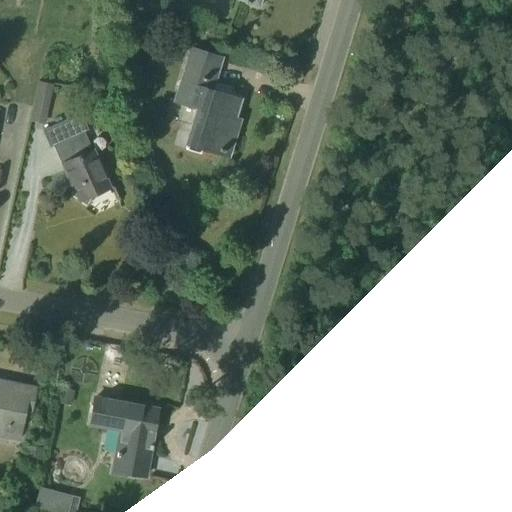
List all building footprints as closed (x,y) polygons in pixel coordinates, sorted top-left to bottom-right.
[(233,0),(259,8),(262,0),(233,0)] [(188,32),(174,27),(170,39),(184,43),(188,32)] [(240,100),(214,92),(224,58),(190,47),(172,103),(195,111),(185,144),(187,145),(185,150),(200,155),(202,149),(227,158),(235,135),(229,133),(240,100)] [(42,79),(32,116),(56,123),(66,85),(42,79)] [(78,114),(43,130),(78,206),(113,190),(78,114)] [(148,283),(130,285),(132,300),(149,299),(148,283)] [(35,391),(0,382),(0,438),(18,443),(25,412),(29,413),(35,391)] [(127,472),(146,476),(158,410),(94,399),(89,427),(117,432),(109,475),(126,478),(127,472)] [(38,498),(35,508),(52,511),(60,511),(64,499),(54,496),(52,501),(38,498)]
